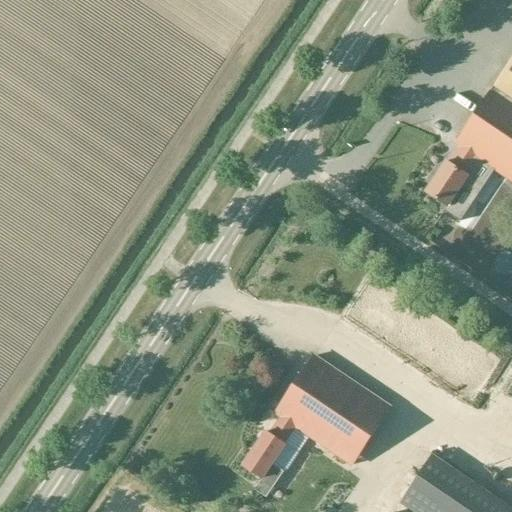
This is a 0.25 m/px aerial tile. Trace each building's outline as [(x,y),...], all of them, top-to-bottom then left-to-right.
[(446,162),(426,193),(448,207),(468,177),(479,160),(511,182),(511,60),(491,91),(492,91),(456,145),(458,146),(447,162),(446,162)] [(294,296),(301,266),(292,264),(284,294),(294,296)] [(370,338),(465,397),(478,376),(485,381),(492,369),(466,352),(457,365),(429,348),(429,347),(382,319),(370,338)] [(266,432),(243,466),(262,479),(255,490),(268,499),(285,473),(286,474),(310,438),(352,466),(391,408),(314,357),(275,414),(281,418),(269,435),(266,432)] [(511,511),(511,508),(432,455),(399,504),(411,511),(511,511)]
